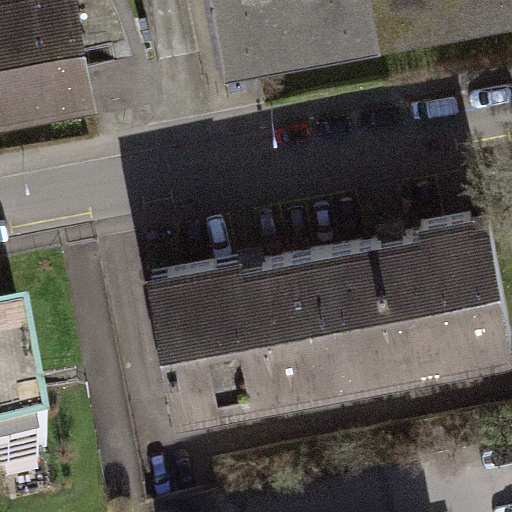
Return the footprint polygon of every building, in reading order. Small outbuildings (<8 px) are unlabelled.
[(0,0),(0,102),(92,86),(76,0),(0,0)] [(378,18),(374,0),(210,0),(220,47),(378,18)] [(374,0),(378,18),(471,0),(374,0)] [(323,245),(345,360),(405,349),(408,363),(452,355),(450,340),(511,328),(511,321),(491,213),(475,216),(472,201),(422,211),(425,225),(323,245)] [(345,360),(323,245),(221,264),(218,249),(168,258),(171,273),(155,276),(177,392),(214,385),(217,400),(259,392),(256,377),(345,360)] [(0,458),(48,447),(27,334),(0,339),(0,458)]
